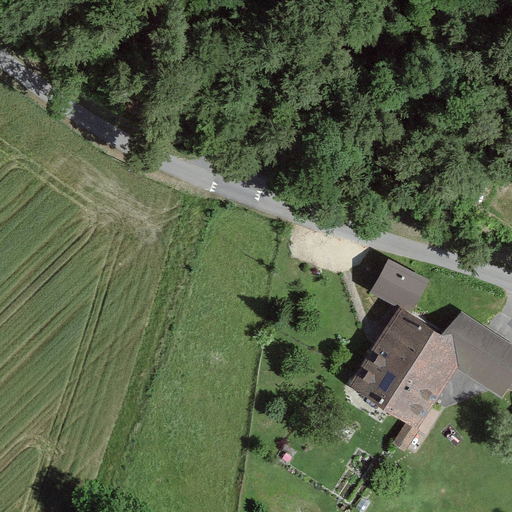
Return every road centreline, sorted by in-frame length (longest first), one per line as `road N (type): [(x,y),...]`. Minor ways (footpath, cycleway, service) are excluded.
road 1 (unclassified): [(0,43),(139,150),(511,273)]
road 2 (track): [(157,0),(178,103),(236,182)]
